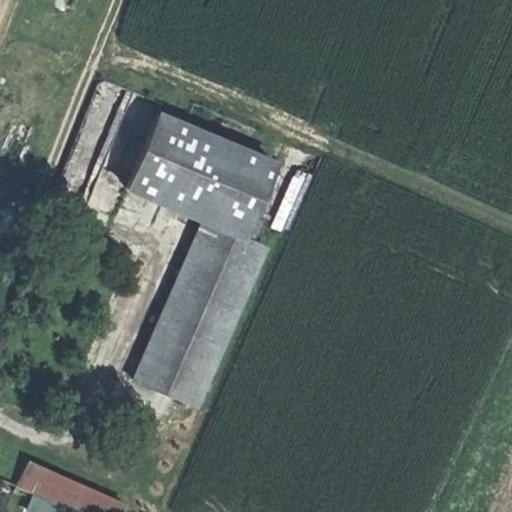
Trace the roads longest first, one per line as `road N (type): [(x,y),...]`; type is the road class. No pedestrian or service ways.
road 1 (track): [(511,233),(97,52)]
road 2 (track): [(119,0),(0,298)]
